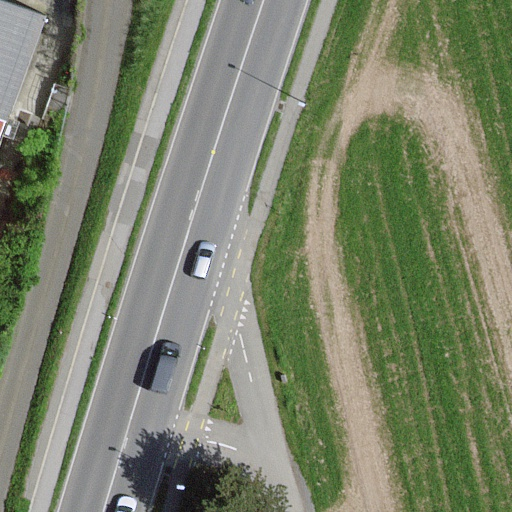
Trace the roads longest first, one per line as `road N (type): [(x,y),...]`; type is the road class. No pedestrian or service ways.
road 1 (residential): [(271,455),(232,301),(190,221)]
road 2 (primary): [(265,0),(190,221)]
road 3 (primary): [(190,221),(130,417)]
road 4 (residential): [(271,455),(130,417)]
